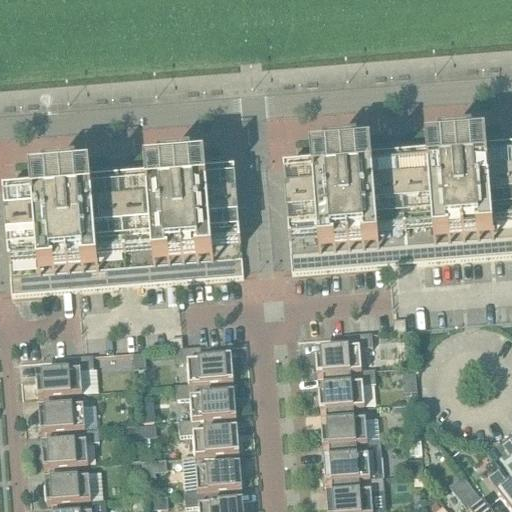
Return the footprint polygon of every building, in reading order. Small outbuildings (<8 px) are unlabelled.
[(440,160),(400,163),(408,268),(511,260),(511,153),(475,157),(474,150),(472,150),(441,153),(439,153),(440,160)] [(325,169),(284,172),(292,278),(293,278),(389,270),(408,268),(400,163),(360,166),(359,160),(358,160),(326,162),(324,162),(325,169)] [(159,182),(119,185),(128,291),(178,287),(244,281),(235,176),(194,179),(193,173),(192,173),(160,175),(159,176),(159,182)] [(44,191),(3,194),(11,293),(12,300),(78,295),(128,291),(119,185),(79,188),(79,182),(77,182),(45,185),(44,185),(44,191)] [(393,325),(394,337),(406,336),(405,324),(393,325)] [(321,361),(316,362),(317,380),(375,375),(375,374),(362,375),(360,353),(373,352),(372,339),(344,341),(345,354),(321,356),(321,361)] [(183,354),(182,341),(170,342),(171,355),(173,355),(183,354)] [(227,369),(226,363),(202,365),(201,352),(183,354),(173,355),(174,368),(187,366),(189,389),(176,390),(176,391),(234,386),(232,368),(227,369)] [(37,384),(38,402),(83,398),(81,375),(94,374),(93,361),(65,363),(66,376),(42,378),(42,383),(37,384)] [(415,374),(403,375),(404,387),(416,386),(415,374)] [(375,375),(317,380),(323,380),(324,397),(318,397),(320,416),(326,416),(353,414),(365,413),(363,390),(376,389),(375,375)] [(179,426),(179,427),(236,422),(235,404),(229,405),(228,388),(234,387),(234,386),(176,391),(177,405),(190,404),(192,425),(179,426)] [(41,439),(47,438),(86,434),(84,411),(72,412),(71,400),(83,399),(83,398),(38,402),(38,403),(44,402),(45,419),(39,420),(41,439)] [(327,433),(321,433),(323,451),(380,447),(380,446),(367,447),(366,424),(354,425),(353,414),(326,416),(327,433)] [(182,462),(182,463),(239,458),(238,440),(232,441),(231,423),(236,423),(236,422),(179,427),(180,440),(193,439),(195,461),(182,462)] [(42,456),(44,474),(88,470),(87,447),(99,446),(98,433),(86,434),(47,438),(48,455),(42,456)] [(511,441),(503,448),(510,458),(511,456),(511,441)] [(380,447),(323,451),(323,452),(329,452),(329,469),(324,469),(326,487),(383,483),(380,447)] [(140,453),(128,454),(129,466),(141,465),(142,465),(140,453)] [(182,463),(185,499),(242,494),(241,476),(235,476),(234,459),(239,459),(239,458),(182,463)] [(411,480),(423,479),(423,472),(423,471),(422,464),(410,465),(411,480)] [(45,491),(47,510),(91,506),(89,482),(78,483),(77,472),(88,471),(88,470),(44,474),(50,474),(51,491),(45,491)] [(492,479),(491,485),(497,493),(508,485),(499,474),(492,479)] [(383,483),(326,487),(326,488),(331,487),(333,505),(327,505),(327,511),(372,511),(371,497),(384,496),(383,483)] [(508,511),(511,511),(511,487),(509,484),(508,485),(497,493),(496,495),(508,511)] [(471,492),(458,502),(466,511),(472,511),(481,506),(471,492)] [(188,511),(199,511),(198,511),(243,511),(244,511),(241,511),(237,511),(237,495),(242,495),(242,494),(185,499),(185,511),(188,511)]
